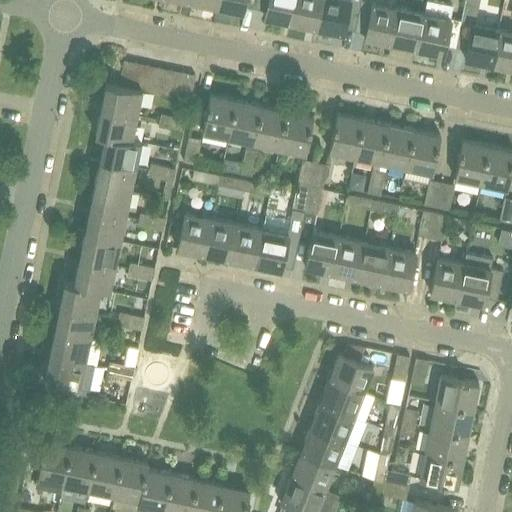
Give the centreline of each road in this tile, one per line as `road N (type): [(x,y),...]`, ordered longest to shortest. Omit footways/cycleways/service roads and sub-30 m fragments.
road 1 (residential): [(63,16),(511,109)]
road 2 (residential): [(0,320),(63,16)]
road 3 (residential): [(268,299),(511,350)]
road 4 (residential): [(268,299),(254,341),(226,350),(212,343),(203,315),(223,293),(239,293)]
road 5 (residential): [(482,511),(511,377)]
